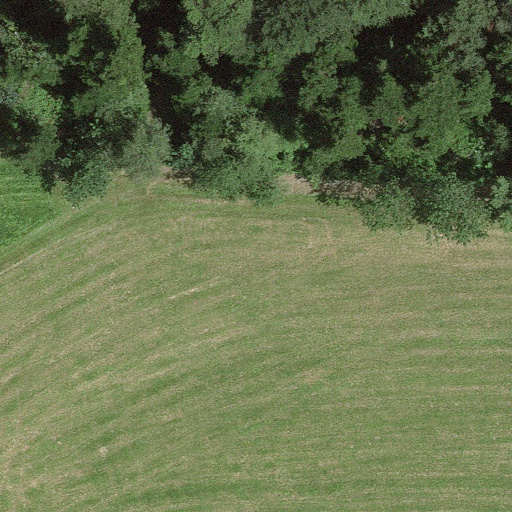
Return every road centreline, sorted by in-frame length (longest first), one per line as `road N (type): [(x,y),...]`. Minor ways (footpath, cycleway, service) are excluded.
road 1 (track): [(511,220),(144,192)]
road 2 (track): [(0,267),(87,214),(144,192)]
